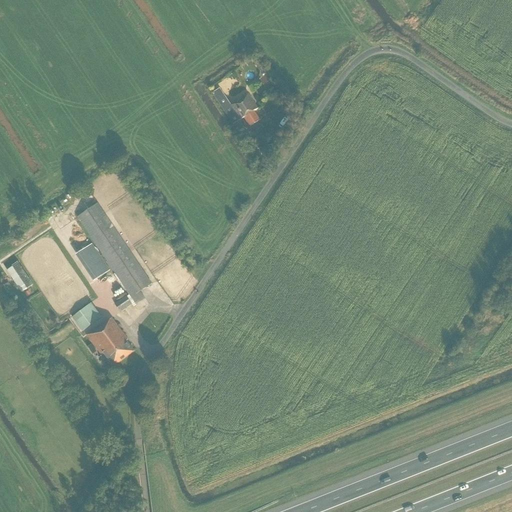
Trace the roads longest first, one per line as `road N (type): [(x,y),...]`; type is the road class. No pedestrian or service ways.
road 1 (unclassified): [(137,440),(137,395),(149,363),(356,62),(383,50),(407,56),(511,123)]
road 2 (motorway): [(511,429),(303,511)]
